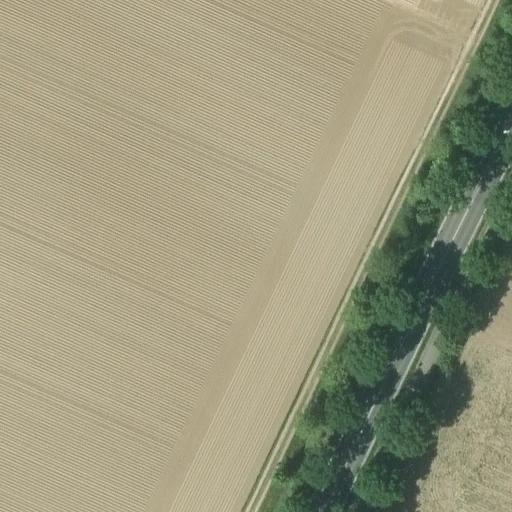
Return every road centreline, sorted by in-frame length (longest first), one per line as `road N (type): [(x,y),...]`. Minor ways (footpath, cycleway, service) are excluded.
road 1 (track): [(488,0),(245,511)]
road 2 (primary): [(336,511),(511,143)]
